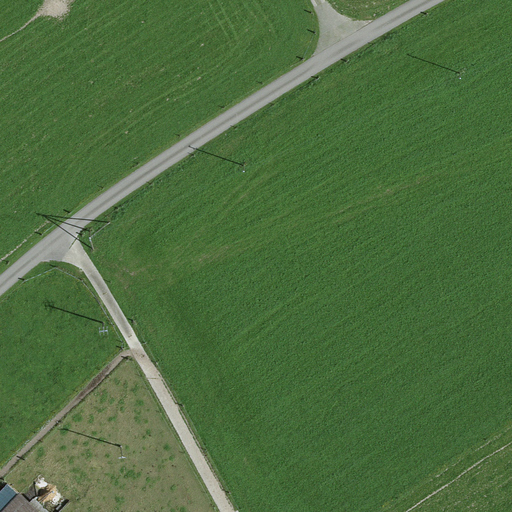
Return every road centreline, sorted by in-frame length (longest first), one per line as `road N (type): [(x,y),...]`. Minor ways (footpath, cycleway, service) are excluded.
road 1 (track): [(433,0),(190,143),(64,233),(0,292)]
road 2 (track): [(227,511),(64,233)]
